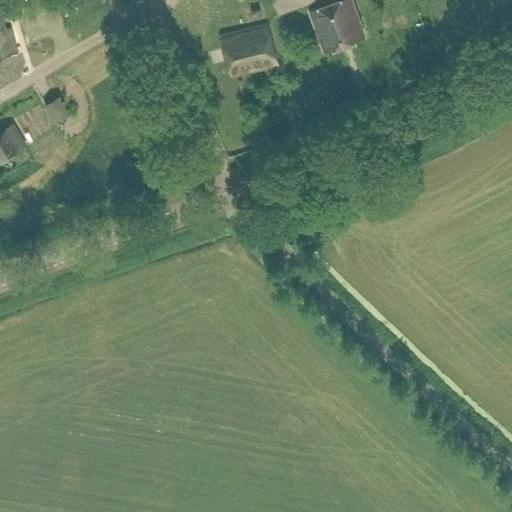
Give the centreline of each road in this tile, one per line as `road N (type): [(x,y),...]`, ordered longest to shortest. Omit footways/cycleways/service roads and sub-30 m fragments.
road 1 (unclassified): [(511,472),(231,199)]
road 2 (tertiary): [(231,199),(511,74)]
road 3 (tertiary): [(0,281),(231,199)]
